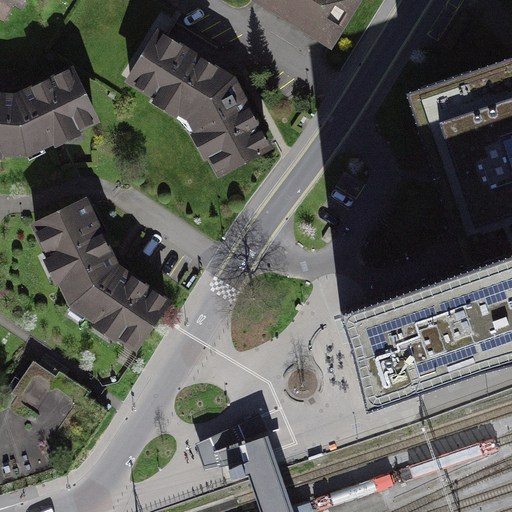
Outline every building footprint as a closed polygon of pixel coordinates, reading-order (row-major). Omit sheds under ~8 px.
[(18,0),(22,2),(23,0),(0,0),(0,15),(3,17),(12,0),(18,0)] [(358,0),(258,0),(330,45),(358,0)] [(179,110),(191,118),(199,133),(204,131),(215,152),(210,155),(220,172),(268,147),(231,79),(160,35),(131,81),(158,98),(161,93),(181,106),(179,110)] [(511,58),(399,95),(455,265),(511,246),(511,58)] [(5,97),(0,96),(0,146),(1,146),(0,151),(26,153),(54,139),(52,135),(73,125),(76,129),(95,120),(71,71),(16,98),(5,97)] [(85,203),(36,226),(51,258),(56,256),(66,277),(61,279),(73,303),(99,321),(102,316),(122,330),(119,334),(136,346),(166,301),(115,266),(85,203)] [(511,367),(511,261),(431,286),(412,292),(395,297),(341,314),(371,411),(511,367)] [(10,397),(0,400),(0,495),(66,474),(108,412),(86,397),(90,392),(60,371),(56,377),(34,362),(10,397)]
